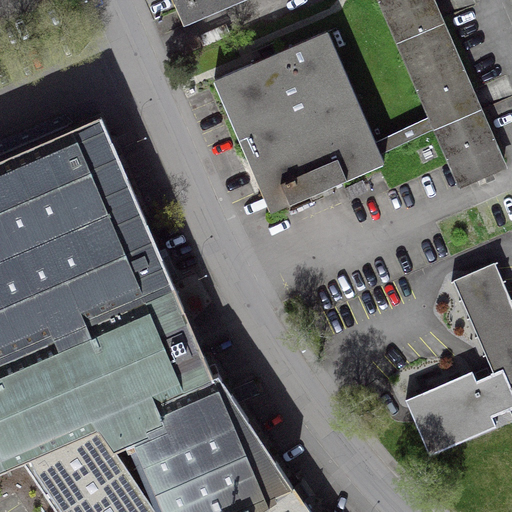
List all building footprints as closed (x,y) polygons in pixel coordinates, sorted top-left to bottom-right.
[(172,0),(185,31),(259,0),(172,0)] [(378,0),(431,120),(377,144),(328,32),(213,82),(271,217),(387,166),(383,158),(435,134),(460,193),(509,172),(434,0),(378,0)] [(0,468),(26,461),(98,429),(112,449),(127,437),(169,420),(160,396),(216,371),(213,364),(100,103),(0,146),(0,468)] [(453,286),(494,378),(477,385),(472,373),(417,398),(441,452),(496,427),(492,419),(510,411),(511,415),(511,301),(496,266),(453,286)] [(216,371),(160,396),(169,420),(127,437),(155,510),(155,511),(264,511),(271,509),(269,502),(294,486),(218,362),(213,364),(216,371)] [(112,449),(98,429),(26,461),(60,511),(311,511),(294,486),(269,502),(271,509),(264,511),(155,511),(155,510),(112,449)]
